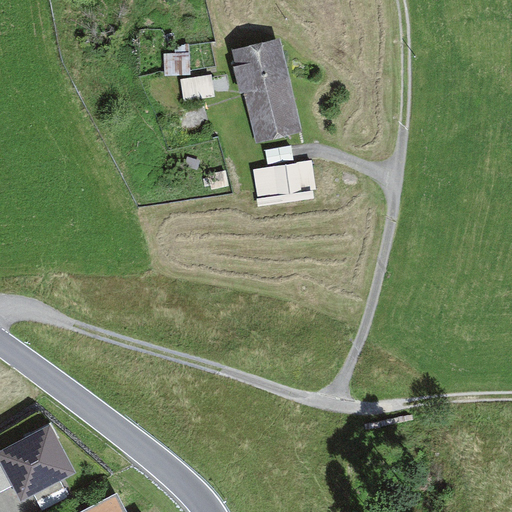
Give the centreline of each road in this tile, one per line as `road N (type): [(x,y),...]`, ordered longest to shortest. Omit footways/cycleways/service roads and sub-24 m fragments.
road 1 (track): [(400,0),(405,97),(393,210),(365,326),(335,404),(32,309),(0,311)]
road 2 (tertiary): [(210,511),(149,453),(0,345)]
road 3 (track): [(511,396),(335,404)]
